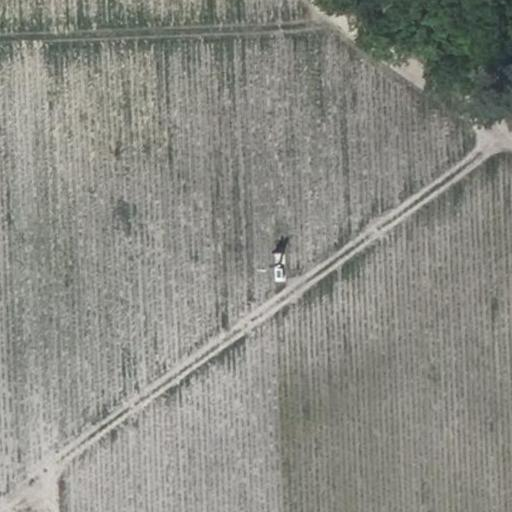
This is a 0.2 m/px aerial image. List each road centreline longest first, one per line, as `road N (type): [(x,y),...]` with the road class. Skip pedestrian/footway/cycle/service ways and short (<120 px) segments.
road 1 (track): [(0,505),(504,133)]
road 2 (track): [(344,19),(0,35)]
road 3 (track): [(325,0),(511,137)]
